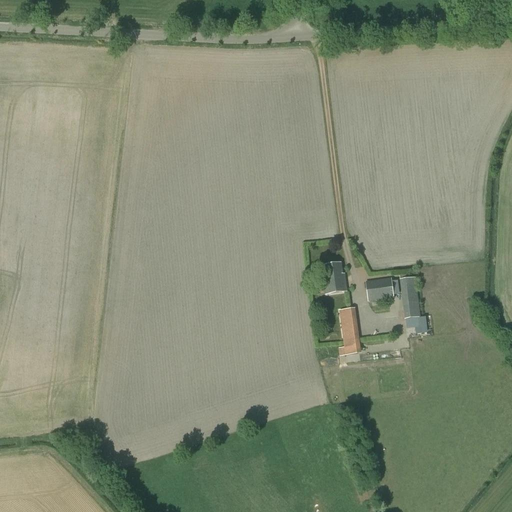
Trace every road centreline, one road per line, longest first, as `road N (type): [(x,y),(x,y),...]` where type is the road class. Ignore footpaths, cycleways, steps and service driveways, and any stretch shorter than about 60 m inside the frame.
road 1 (tertiary): [(0,27),(274,39)]
road 2 (tertiary): [(274,39),(511,22)]
road 3 (unknown): [(319,36),(341,244)]
